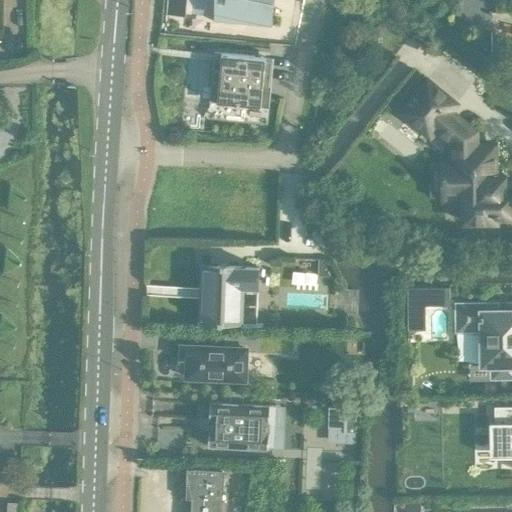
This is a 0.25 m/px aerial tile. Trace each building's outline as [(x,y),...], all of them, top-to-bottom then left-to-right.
[(272,0),(215,0),(214,21),(264,25),(265,17),(268,1),(273,2),(274,0),(272,0)] [(184,98),(181,129),(203,131),(206,100),(209,101),(208,111),(260,115),(261,104),(269,105),(274,57),(253,55),(245,55),(222,52),(214,52),(201,51),(200,50),(195,99),(184,98)] [(388,113),(418,138),(424,131),(441,145),(441,163),(444,163),(444,173),(434,173),(435,202),(454,202),(454,223),(486,223),(486,219),(504,219),(504,194),(490,194),(490,180),(485,180),(485,146),(465,146),(464,132),(440,112),(445,105),(415,80),(388,113)] [(221,264),(202,264),(200,321),(215,321),(215,323),(226,323),(226,322),(241,322),(243,287),(258,287),(259,266),(228,265),(228,263),(221,262),(221,264)] [(359,314),(360,288),(333,286),(331,313),(359,314)] [(496,304),(457,304),(458,330),(482,329),(482,365),(492,365),(493,371),(498,377),(509,377),(511,373),(511,303),(509,304),(509,311),(496,311),(496,304)] [(260,331),(226,330),(225,345),(187,344),(186,377),(246,379),(247,348),(259,348),(260,331)] [(268,447),(270,404),(210,402),(208,445),(268,447)] [(495,422),(490,422),(490,457),(511,456),(511,405),(494,406),(495,422)] [(329,426),(343,427),(343,431),(355,432),(357,408),(329,406),(329,426)] [(323,451),(306,450),(304,490),(321,490),(323,451)] [(221,511),(222,470),(187,469),(186,498),(193,498),(192,511),(221,511)] [(407,500),(407,502),(407,508),(406,511),(420,511),(420,500),(407,500)]
